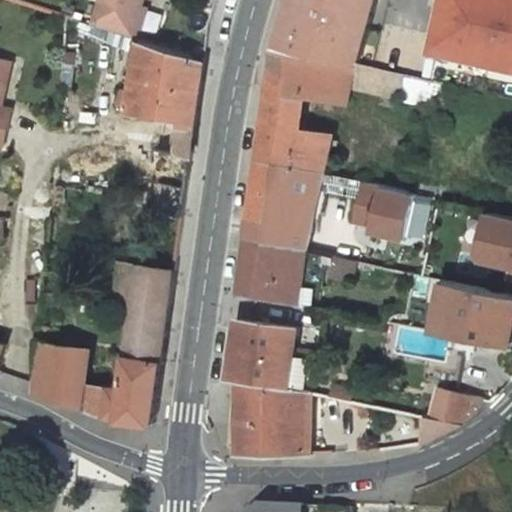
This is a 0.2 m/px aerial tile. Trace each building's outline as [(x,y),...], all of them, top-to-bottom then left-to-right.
[(101,0),(94,24),(134,37),(135,35),(144,5),(145,0),(101,0)] [(293,0),(279,47),(359,65),(377,0),(293,0)] [(511,0),(455,0),(444,65),(511,76),(511,0)] [(135,35),(141,36),(150,7),(144,5),(135,35)] [(120,91),(117,105),(162,115),(197,123),(206,60),(142,39),(132,93),(120,91)] [(351,86),(401,98),(406,76),(359,65),(279,47),(263,157),(326,171),(334,138),(289,129),(294,92),(348,103),(351,86)] [(0,89),(8,59),(0,56),(0,144),(4,145),(13,109),(3,106),(0,105),(0,89)] [(14,60),(8,59),(0,89),(0,105),(3,106),(14,60)] [(414,77),(407,98),(427,105),(435,84),(414,77)] [(162,115),(157,145),(193,152),(197,123),(162,115)] [(157,145),(149,194),(115,186),(113,196),(148,205),(148,207),(184,216),(193,152),(157,145)] [(254,220),(311,231),(326,171),(263,157),(254,220)] [(374,200),(382,201),(385,184),(334,173),(331,191),(374,200)] [(56,195),(65,195),(66,186),(57,184),(56,195)] [(382,201),(374,200),(372,206),(380,208),(382,201)] [(511,266),(511,213),(494,209),(481,259),(511,266)] [(309,250),(311,231),(254,220),(251,237),(309,250)] [(244,291),(300,303),(309,250),(251,237),(244,291)] [(403,248),(371,240),(366,262),(398,269),(403,248)] [(57,287),(76,288),(78,254),(51,249),(46,300),(54,301),(57,287)] [(326,254),(309,250),(300,303),(317,306),(326,254)] [(121,260),(121,307),(134,308),(132,329),(168,334),(177,269),(121,260)] [(511,294),(492,342),(511,346),(511,294)] [(295,355),(299,328),(240,318),(231,378),(240,379),(304,388),(312,390),(317,358),(295,355)] [(88,382),(93,348),(50,340),(52,326),(44,325),(37,391),(121,419),(156,423),(166,350),(150,349),(150,354),(134,352),(133,356),(129,355),(124,388),(88,382)] [(132,329),(129,355),(133,356),(134,352),(150,354),(150,349),(166,350),(168,334),(132,329)] [(304,388),(240,379),(240,453),(302,453),(304,388)] [(312,390),(304,388),(302,453),(312,453),(312,390)] [(484,399),(456,392),(448,420),(463,423),(477,413),(484,399)] [(428,415),(424,442),(426,442),(463,423),(448,420),(428,415)]
